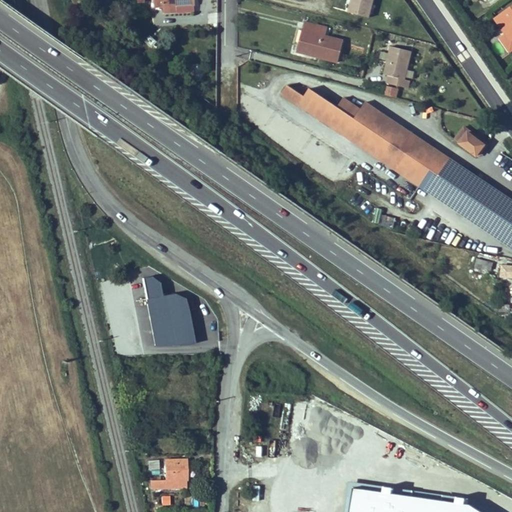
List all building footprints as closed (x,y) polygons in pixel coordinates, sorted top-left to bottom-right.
[(369,17),(374,0),(352,0),(351,0),(349,0),(347,8),(350,9),(350,12),(369,17)] [(195,5),(156,6),(156,14),(195,12),(195,5)] [(511,7),(496,19),(506,33),(511,39),(511,7)] [(338,62),(343,40),(325,35),(327,27),(305,21),(302,30),(307,31),(301,52),(338,62)] [(301,52),(307,31),(302,30),(297,51),(301,52)] [(511,39),(506,33),(500,37),(509,51),(511,48),(511,39)] [(152,48),(157,41),(149,34),(143,40),(152,48)] [(411,52),(391,46),(384,74),(387,75),(385,83),(406,89),(408,81),(404,80),(411,52)] [(386,85),(384,95),(394,97),(397,88),(386,85)] [(511,199),(450,158),(365,102),(361,109),(343,98),(337,107),(309,89),(304,97),(287,86),(282,95),(420,186),(511,247),(511,199)] [(455,139),(459,143),(468,131),(484,144),(476,155),(478,157),(488,143),(464,126),(455,139)] [(459,143),(476,155),(484,144),(468,131),(459,143)] [(393,227),(395,215),(376,212),(374,224),(393,227)] [(477,259),(476,266),(490,269),(492,263),(477,259)] [(511,266),(502,266),(501,276),(511,277),(511,266)] [(150,276),(141,279),(153,347),(195,343),(185,299),(173,294),(161,297),(159,284),(150,276)] [(279,452),(293,452),(293,436),(280,436),(279,452)] [(249,459),(262,461),(263,454),(250,452),(249,459)] [(186,480),(186,470),(186,459),(167,460),(167,480),(151,480),(151,489),(176,488),(185,488),(185,480),(186,480)] [(159,469),(158,460),(149,460),(149,469),(159,469)]
